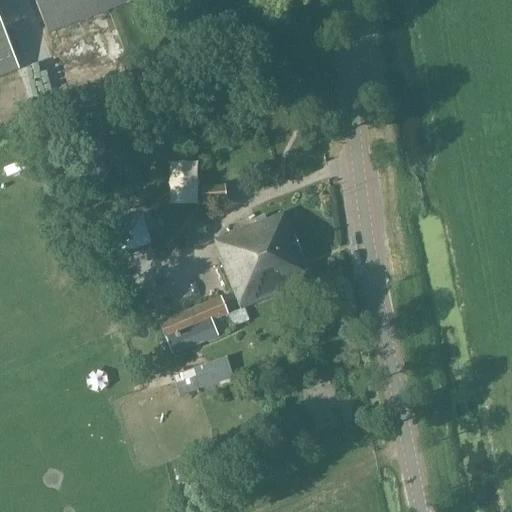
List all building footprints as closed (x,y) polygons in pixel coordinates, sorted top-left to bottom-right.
[(35,0),(48,34),(136,0),(35,0)] [(0,75),(19,69),(0,20),(0,75)] [(270,83),(277,80),(273,72),(266,75),(270,83)] [(205,205),(228,202),(226,188),(204,191),(205,205)] [(240,313),(244,312),(313,282),(286,215),(267,222),(266,218),(256,221),(258,226),(217,243),(223,259),(219,260),(239,311),(240,313)] [(229,316),(229,315),(222,298),(159,323),(173,356),(219,337),(213,323),(228,316),(229,316)] [(248,322),(244,312),(240,313),(239,311),(229,315),(229,316),(228,316),(232,328),(248,322)] [(173,377),(179,398),(219,384),(220,388),(233,383),(232,379),(233,379),(230,373),(231,373),(226,358),(173,377)]
